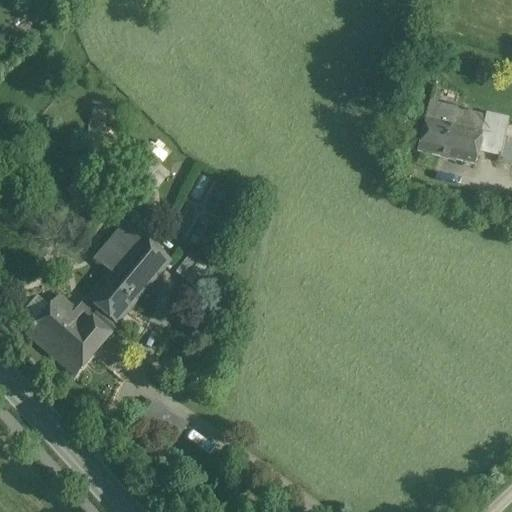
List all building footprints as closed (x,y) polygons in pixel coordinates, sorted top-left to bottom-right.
[(460,110),(431,103),(426,121),(457,129),(460,110)] [(461,130),(483,135),(487,116),(466,111),(461,130)] [(487,116),(483,135),(506,140),(510,122),(487,116)] [(457,129),(426,121),(419,152),(475,166),(479,151),(483,135),(461,130),(457,129)] [(506,140),(483,135),(479,151),(502,157),(506,140)] [(511,141),(506,140),(502,157),(511,159),(511,141)] [(152,160),(136,178),(144,185),(159,166),(152,160)] [(190,163),(174,199),(181,201),(174,218),(196,227),(218,174),(190,163)] [(169,264),(124,227),(95,261),(110,274),(86,302),(116,326),(117,326),(118,324),(127,313),(129,311),(138,300),(139,300),(141,298),(140,298),(149,288),(151,286),(151,285),(169,264)] [(225,229),(210,257),(215,260),(230,232),(225,229)] [(190,256),(175,274),(184,282),(199,263),(190,256)] [(86,302),(77,313),(58,297),(25,335),(25,336),(74,378),(109,337),(112,340),(121,329),(117,326),(116,326),(86,302)] [(158,437),(146,429),(142,435),(153,443),(158,437)]
